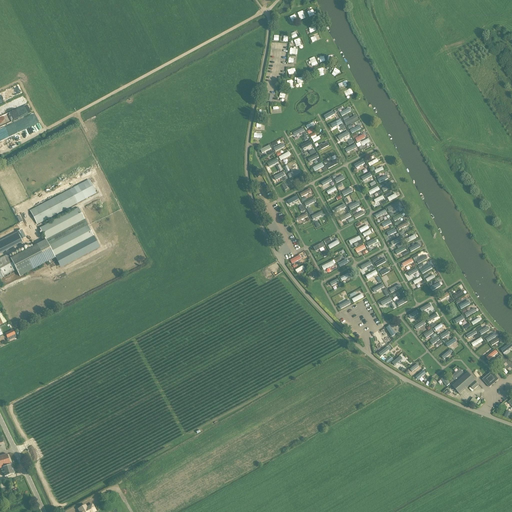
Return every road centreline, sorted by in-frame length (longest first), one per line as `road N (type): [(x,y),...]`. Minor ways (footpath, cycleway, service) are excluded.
road 1 (unclassified): [(483,414),(381,364),(290,275),(270,242),(248,172),(269,31),(264,11)]
road 2 (track): [(264,11),(0,151)]
road 3 (track): [(355,264),(284,132)]
